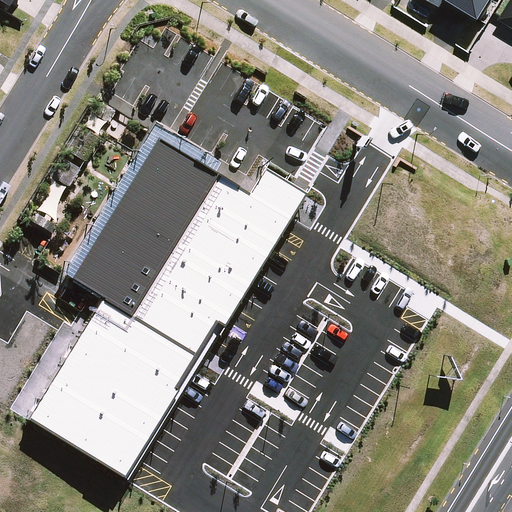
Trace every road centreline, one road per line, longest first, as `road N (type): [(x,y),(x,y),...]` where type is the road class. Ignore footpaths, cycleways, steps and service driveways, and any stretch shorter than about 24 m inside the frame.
road 1 (tertiary): [(511,151),(267,0)]
road 2 (residential): [(0,156),(96,0)]
